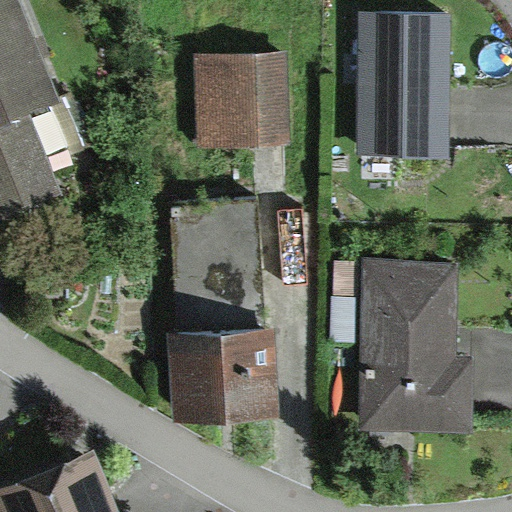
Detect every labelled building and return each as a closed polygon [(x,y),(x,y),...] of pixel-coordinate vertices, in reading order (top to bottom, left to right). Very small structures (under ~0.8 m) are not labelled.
[(21,0),(0,0),(0,218),(63,193),(31,117),(65,103),(21,0)] [(359,13),(358,155),(447,156),(448,14),(359,13)] [(196,49),(196,146),(288,145),(287,48),(196,49)] [(258,200),(174,202),(176,331),(168,334),(170,419),(278,416),(276,327),(261,328),(258,200)] [(360,263),(362,432),(473,431),(472,354),(457,354),(456,262),(360,263)] [(117,511),(92,451),(0,488),(0,509),(1,511),(117,511)]
